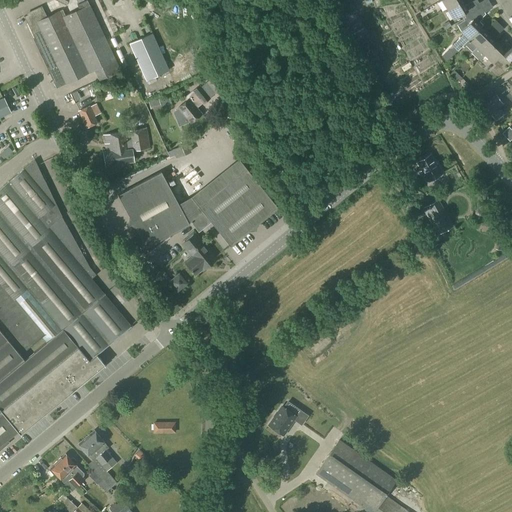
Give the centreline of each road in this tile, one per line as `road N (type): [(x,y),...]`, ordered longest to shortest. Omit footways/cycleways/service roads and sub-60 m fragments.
road 1 (tertiary): [(511,182),(458,125),(427,128),(172,332)]
road 2 (tertiary): [(172,332),(98,226),(0,17)]
road 3 (unclassified): [(0,476),(172,332)]
